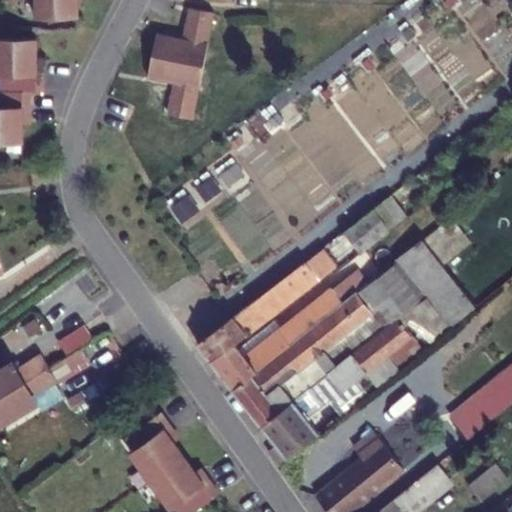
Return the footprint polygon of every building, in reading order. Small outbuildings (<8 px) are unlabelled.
[(35,0),(36,18),(77,17),(76,0),(35,0)] [(264,16),(291,16),(291,1),(264,1),(264,16)] [(158,32),(153,56),(204,65),(215,12),(191,7),(183,38),(158,32)] [(492,44),(510,59),(511,56),(511,40),(501,32),(492,44)] [(0,153),(29,158),(34,122),(40,123),(42,106),(55,109),(57,93),(51,92),(56,56),(15,50),(10,86),(15,87),(13,103),(0,100),(0,153)] [(192,119),(204,65),(153,56),(147,77),(174,84),(167,113),(192,119)] [(366,147),(400,140),(395,119),(401,118),(397,100),(374,105),(371,88),(361,91),(364,105),(357,106),(366,147)] [(167,204),(181,225),(250,178),(235,157),(167,204)] [(343,231),(360,253),(405,218),(388,196),(343,231)] [(343,231),(323,246),(336,263),(341,269),(360,253),(343,231)] [(295,399),(332,369),(343,361),(357,379),(368,393),(480,304),(424,236),(359,289),(233,388),(262,425),(295,399)] [(236,343),(247,334),(336,263),(323,246),(305,260),(198,344),(216,366),(240,348),(236,343)] [(257,334),(240,348),(216,366),(233,388),(359,289),(349,275),(263,342),(257,334)] [(109,306),(84,322),(92,335),(117,320),(109,306)] [(23,326),(30,338),(41,331),(34,319),(23,326)] [(0,368),(0,397),(48,367),(39,354),(16,368),(12,361),(0,368)] [(289,458),(321,432),(309,416),(357,379),(343,361),(332,369),(295,399),(262,425),(289,458)] [(511,362),(447,414),(467,439),(511,403),(511,362)] [(48,367),(0,397),(0,423),(1,425),(37,402),(33,395),(56,381),(48,367)] [(67,395),(74,406),(84,399),(78,389),(67,395)] [(170,422),(161,411),(127,437),(137,449),(133,452),(176,508),(180,504),(186,511),(194,511),(223,490),(213,477),(208,482),(165,426),(170,422)] [(364,456),(317,494),(331,511),(347,511),(403,467),(378,434),(358,450),(364,456)] [(438,460),(374,511),(403,511),(449,474),(438,460)] [(474,485),(487,501),(511,479),(511,475),(502,463),(474,485)]
